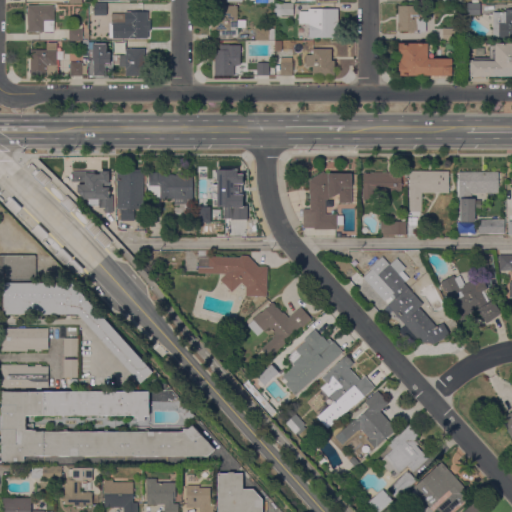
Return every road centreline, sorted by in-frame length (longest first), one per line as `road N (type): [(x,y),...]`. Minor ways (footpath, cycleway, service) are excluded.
road 1 (residential): [(0,89),(511,92)]
road 2 (residential): [(511,489),(290,243),(271,200),(269,130)]
road 3 (secondary): [(269,130),(44,130)]
road 4 (secondary): [(466,131),(345,130)]
